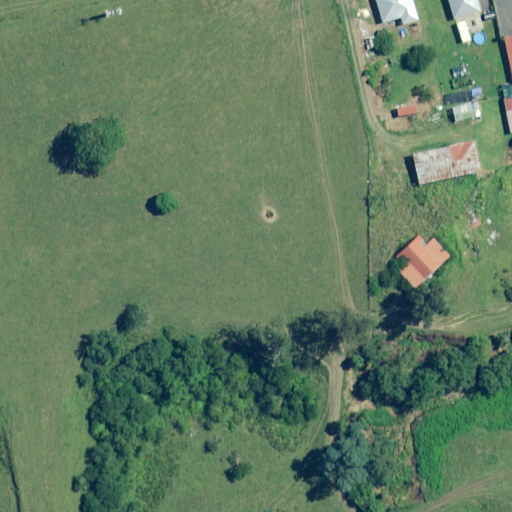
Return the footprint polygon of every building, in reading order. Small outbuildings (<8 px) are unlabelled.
[(418,20),(411,0),(375,0),(383,24),(390,21),(391,23),(401,20),(403,24),(418,20)] [(481,11),(477,0),(448,0),(454,19),(481,11)] [(511,37),(504,39),(511,79),(511,97),(503,100),(510,134),(511,133),(511,37)] [(461,57),(460,43),(447,44),(448,58),(461,57)] [(481,116),(478,102),(452,108),(455,122),(481,116)] [(480,171),(474,142),(412,155),(419,185),(480,171)] [(426,245),(418,236),(395,257),(403,266),(398,271),(413,289),(449,256),(433,239),(426,245)]
